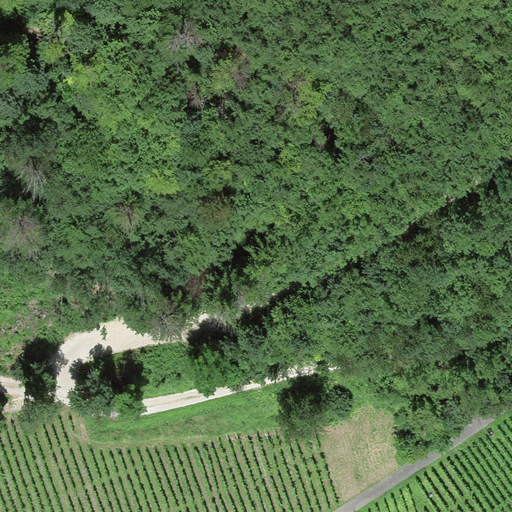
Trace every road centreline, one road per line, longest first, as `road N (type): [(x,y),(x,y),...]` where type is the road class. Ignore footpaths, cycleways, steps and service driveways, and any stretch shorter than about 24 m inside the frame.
road 1 (track): [(511,316),(407,351),(138,408),(89,407),(63,396),(61,378),(71,357),(104,342),(136,342),(192,324),(317,270),(511,153)]
road 2 (track): [(511,399),(348,511)]
